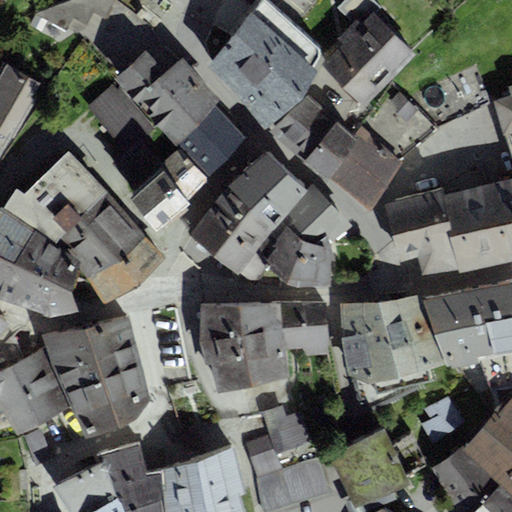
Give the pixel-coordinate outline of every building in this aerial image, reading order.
[(70,0),(36,13),(68,31),(75,19),(86,25),(94,12),(104,18),(115,0),(70,0)] [(263,0),(208,67),(265,130),(302,99),(319,72),(311,66),(324,53),(266,0),(263,0)] [(338,39),(343,44),(386,85),(416,54),(373,12),(361,24),(357,20),(338,39)] [(365,106),(386,85),(343,44),(323,65),(365,106)] [(221,102),(181,59),(167,73),(145,50),(114,80),(176,145),(178,143),(215,108),(221,102)] [(40,84),(3,62),(0,66),(0,134),(12,141),(36,100),(31,98),(40,84)] [(476,62),(407,98),(438,128),(491,103),(476,62)] [(407,98),(394,83),(355,137),(327,180),(370,211),(402,162),(438,128),(407,98)] [(113,164),(139,192),(161,171),(167,166),(142,139),(153,129),(113,85),(87,108),(127,152),(113,164)] [(511,133),(511,86),(508,87),(511,96),(494,101),(504,136),(511,133)] [(270,131),(304,163),(338,121),(308,95),(270,131)] [(245,139),(215,108),(178,143),(208,175),(245,139)] [(355,137),(338,121),(304,163),(327,180),(355,137)] [(0,161),(12,141),(0,134),(0,161)] [(107,193),(69,152),(25,194),(17,188),(1,208),(55,245),(107,193)] [(161,171),(189,202),(210,183),(182,153),(167,166),(161,171)] [(269,153),(228,186),(190,234),(256,284),(267,270),(253,255),(282,222),(307,191),(269,153)] [(139,192),(130,200),(157,230),(189,202),(161,171),(139,192)] [(511,180),(498,184),(511,249),(511,180)] [(460,273),(511,261),(511,249),(498,184),(443,196),(459,269),(460,273)] [(296,288),(332,287),(329,248),(352,227),(313,185),(307,191),(282,222),(253,255),(267,270),(285,284),(296,288)] [(423,277),(459,269),(443,196),(442,192),(387,204),(400,263),(419,259),(423,277)] [(80,272),(88,278),(146,236),(107,193),(55,245),(83,264),(80,272)] [(55,245),(1,208),(0,210),(0,301),(49,317),(79,312),(71,293),(80,272),(83,264),(55,245)] [(166,258),(146,236),(88,278),(104,305),(138,286),(166,258)] [(423,298),(447,365),(451,365),(453,370),(480,363),(511,354),(511,279),(475,287),(423,298)] [(339,305),(348,376),(368,412),(418,388),(418,384),(431,381),(428,371),(447,365),(423,298),(339,305)] [(329,355),(325,304),(278,303),(202,305),(201,345),(217,393),(290,378),(286,350),(302,349),(307,356),(329,355)] [(71,406),(86,441),(133,423),(150,401),(130,316),(42,337),(46,346),(71,406)] [(0,334),(8,325),(0,319),(0,334)] [(18,436),(71,406),(46,346),(0,372),(0,407),(1,407),(18,436)] [(511,354),(480,363),(491,391),(511,386),(511,354)] [(500,487),(511,498),(511,390),(462,449),(500,487)] [(464,422),(448,397),(424,409),(432,419),(422,424),(434,443),(464,422)] [(262,412),(270,434),(277,455),(311,443),(301,412),(286,416),(282,405),(262,412)] [(37,466),(54,459),(41,429),(24,437),(37,466)] [(355,510),(410,484),(407,476),(427,466),(411,434),(392,443),(386,430),(330,456),(355,510)] [(245,442),(257,477),(281,469),(277,455),(270,434),(245,442)] [(99,455),(103,464),(122,511),(166,511),(161,472),(147,475),(139,444),(99,455)] [(166,511),(245,511),(241,496),(247,494),(234,447),(161,472),(166,511)] [(433,468),(461,511),(473,511),(500,487),(462,449),(433,468)] [(317,457),(281,469),(257,477),(269,511),(275,511),(330,494),(317,457)] [(71,511),(122,511),(103,464),(57,488),(71,511)] [(511,511),(511,498),(500,487),(473,511),(511,511)]
